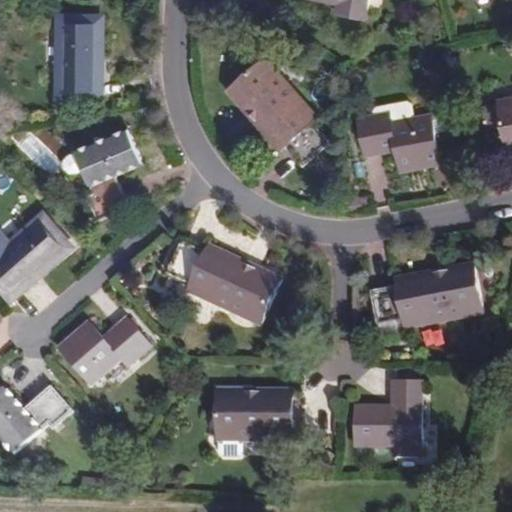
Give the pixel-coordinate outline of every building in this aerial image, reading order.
[(326,0),(338,3),(337,12),(365,19),(369,0),(326,0)] [(100,18),(60,17),(58,93),(98,94),(100,18)] [(248,99),(284,140),(302,161),(329,138),(311,117),(317,111),(265,52),(228,85),(243,103),(248,99)] [(278,144),(284,140),(248,99),(243,103),(278,144)] [(507,153),(511,151),(511,99),(498,102),(507,153)] [(390,110),(359,116),(365,153),(396,147),(400,169),(441,162),(431,113),(392,120),(390,110)] [(130,129),(79,152),(88,170),(98,191),(90,195),(102,219),(134,204),(119,173),(144,161),(130,129)] [(88,170),(79,152),(73,155),(68,161),(67,168),(73,174),(79,174),(88,170)] [(70,243),(43,213),(9,243),(0,232),(0,282),(10,294),(70,243)] [(283,274),(258,264),(256,269),(206,249),(182,239),(168,271),(192,282),(189,289),(264,320),(283,274)] [(256,269),(258,264),(259,262),(209,242),(206,249),(256,269)] [(448,275),(395,286),(370,291),(376,327),(402,322),(403,328),(482,313),(473,262),(447,267),(448,275)] [(393,278),(395,286),(448,275),(447,267),(393,278)] [(90,319),(59,345),(93,386),(124,359),(129,364),(152,344),(128,316),(104,335),(90,319)] [(424,381),(394,381),(393,404),(356,404),(355,445),(392,446),(392,457),(424,457),(424,381)] [(25,408),(6,387),(0,392),(0,435),(15,454),(49,425),(54,429),(75,410),(53,385),(25,408)] [(305,396),(293,395),(244,394),(244,388),(218,388),(217,439),(291,441),(291,434),(304,435),(305,396)]
